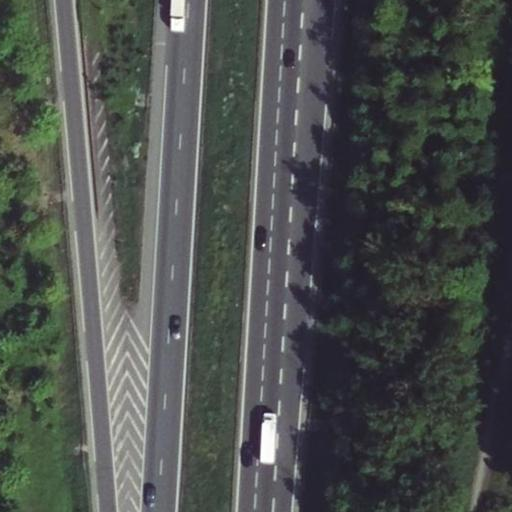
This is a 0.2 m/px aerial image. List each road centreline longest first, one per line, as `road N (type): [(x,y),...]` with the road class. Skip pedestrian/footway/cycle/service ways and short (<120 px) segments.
road 1 (motorway): [(64,0),(107,511)]
road 2 (motorway): [(188,0),(158,511)]
road 3 (motorway): [(254,511),(284,0)]
